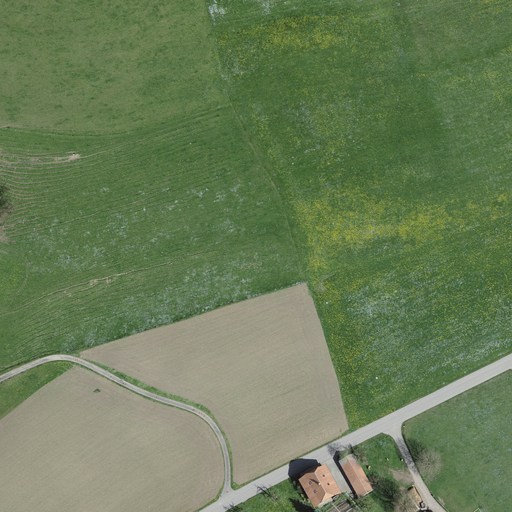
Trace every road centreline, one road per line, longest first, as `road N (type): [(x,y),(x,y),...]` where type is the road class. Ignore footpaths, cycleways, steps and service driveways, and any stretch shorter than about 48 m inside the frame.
road 1 (unclassified): [(210,511),(511,361)]
road 2 (track): [(0,377),(60,357),(199,413),(225,451),(225,502)]
